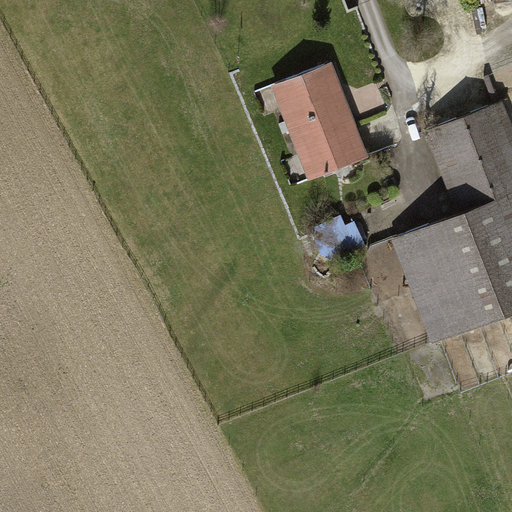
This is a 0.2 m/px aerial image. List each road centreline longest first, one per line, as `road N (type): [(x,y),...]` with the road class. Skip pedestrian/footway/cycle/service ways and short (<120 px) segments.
road 1 (track): [(367,0),(399,85),(469,57),(447,0)]
road 2 (track): [(399,85),(431,202),(362,232)]
